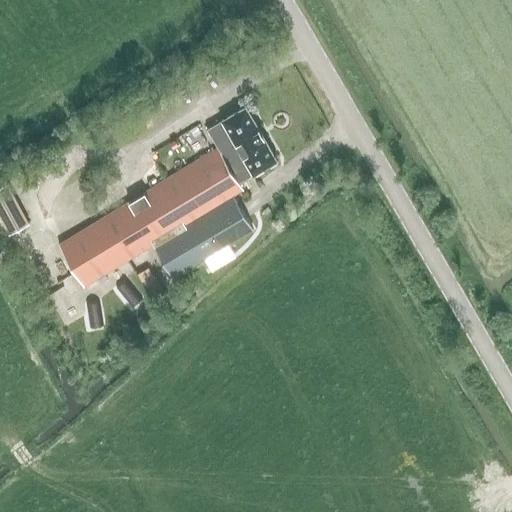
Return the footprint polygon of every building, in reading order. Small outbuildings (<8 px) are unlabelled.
[(130,201),(58,245),(84,287),(155,244),(233,197),(244,190),(239,182),(277,160),(246,106),(207,129),(218,148),(142,194),(145,198),(133,205),(130,201)] [(0,186),(0,216),(9,233),(29,222),(13,192),(8,182),(0,186)] [(155,244),(174,277),(252,229),(233,197),(155,244)] [(142,281),(153,275),(148,267),(138,273),(142,281)] [(143,299),(127,279),(116,288),(132,307),(143,299)] [(104,327),(100,302),(85,304),(89,330),(104,327)] [(75,332),(77,323),(78,314),(69,312),(67,321),(66,330),(75,332)]
